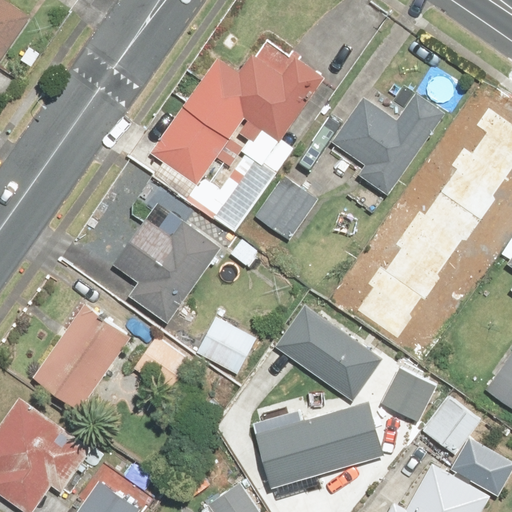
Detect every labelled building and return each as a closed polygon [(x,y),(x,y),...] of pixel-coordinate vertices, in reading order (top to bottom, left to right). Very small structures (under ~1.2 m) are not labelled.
[(11,0),(0,0),(0,58),(2,59),(34,16),(11,0)] [(242,70),(219,54),(154,149),(202,181),(239,127),(252,136),(262,122),(285,137),(328,73),(297,52),(285,70),(255,50),(242,70)] [(393,189),(448,108),(418,87),(400,114),(367,91),(335,137),(369,159),(363,168),(393,189)] [(419,226),(433,250),(511,203),(511,166),(500,146),(414,196),(428,221),(419,226)] [(284,173),(254,215),(291,242),(321,200),(284,173)] [(172,318),(224,244),(159,199),(117,261),(142,277),(133,290),(172,318)] [(460,250),(432,277),(446,291),(435,306),(452,318),(461,306),(452,300),(481,271),(460,250)] [(309,298),(281,331),(350,391),(379,358),(309,298)] [(87,404),(135,333),(84,299),(36,370),(87,404)] [(257,336),(215,315),(196,353),(238,374),(257,336)] [(196,362),(158,334),(133,367),(170,396),(196,362)] [(511,351),(487,382),(504,396),(511,386),(511,351)] [(95,444),(22,392),(0,422),(0,486),(33,510),(54,481),(64,488),(95,444)] [(303,405),(256,419),(276,483),(390,447),(373,393),(306,415),(303,405)] [(511,450),(473,428),(452,465),(499,492),(511,469),(511,450)] [(481,511),(492,492),(434,461),(411,504),(397,497),(388,511),(481,511)] [(144,511),(151,503),(101,467),(67,511),(144,511)] [(262,511),(240,481),(208,504),(213,511),(262,511)]
